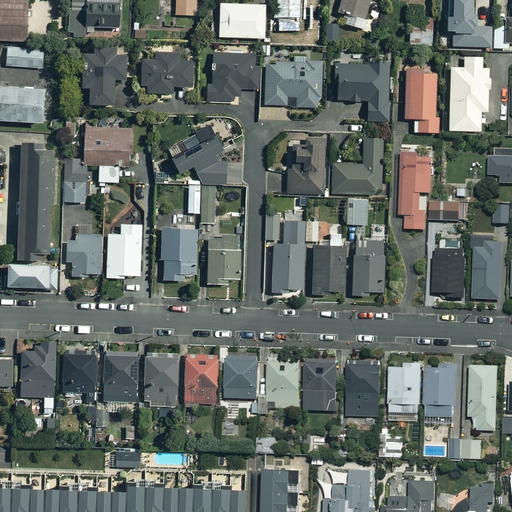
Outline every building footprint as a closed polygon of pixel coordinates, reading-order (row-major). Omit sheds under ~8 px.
[(0,0),(0,40),(27,41),(28,0),(0,0)] [(120,33),(121,2),(72,0),(71,43),(87,43),(87,32),(120,33)] [(194,16),(194,0),(173,0),(174,15),(194,16)] [(298,0),(280,0),(280,29),(299,29),(298,0)] [(338,0),(334,14),(343,17),(341,24),(360,30),(369,0),(338,0)] [(471,0),(446,0),(446,32),(451,32),(450,47),(487,47),(487,27),(471,27),(471,0)] [(263,5),(218,4),(217,38),(262,39),(263,5)] [(424,6),(405,6),(405,20),(424,20),(424,6)] [(502,27),(493,27),(492,48),(502,49),(502,27)] [(43,47),(6,45),(5,65),(42,67),(42,66),(43,47)] [(110,48),(84,49),(85,70),(77,70),(77,88),(85,88),(85,105),(109,105),(109,80),(121,80),(121,57),(110,57),(110,48)] [(150,54),(150,60),(137,60),(136,86),(143,86),(143,93),(169,94),(169,87),(187,87),(188,62),(174,62),(174,54),(150,54)] [(253,54),(210,54),(210,63),(208,63),(208,72),(210,72),(210,84),(205,84),(205,102),(228,102),(228,99),(238,99),(238,89),(257,89),(257,67),(253,67),(253,54)] [(480,58),(463,57),(463,68),(449,68),(447,131),(478,132),(479,112),(486,112),(487,69),(480,69),(480,58)] [(318,108),(321,64),(264,61),(262,105),(318,108)] [(386,62),(365,63),(365,65),(334,65),(334,101),(365,101),(365,122),(386,122),(386,62)] [(421,67),(403,68),(407,120),(415,119),(416,133),(438,132),(434,74),(421,75),(421,67)] [(46,91),(0,89),(0,118),(44,121),(46,91)] [(214,184),(225,185),(226,161),(213,161),(210,157),(222,150),(209,126),(166,149),(171,158),(166,160),(174,176),(189,168),(193,175),(197,173),(197,184),(214,184)] [(130,129),(83,127),(81,165),(97,166),(96,182),(116,183),(117,166),(129,167),(130,129)] [(323,139),(303,138),(303,146),(291,145),(290,170),(286,170),(285,193),(321,194),(323,139)] [(380,139),(361,139),(361,164),(331,164),(330,194),(379,194),(380,139)] [(44,143),(25,143),(21,258),(44,259),(44,253),(50,253),(53,151),(44,150),(44,143)] [(511,148),(493,148),(493,157),(487,157),(486,175),(498,175),(498,183),(511,183),(511,148)] [(430,157),(399,157),(399,215),(403,215),(403,229),(425,229),(425,202),(418,202),(418,193),(430,193),(430,157)] [(83,203),(84,167),(78,167),(78,160),(64,160),(63,202),(83,203)] [(167,173),(166,160),(149,162),(151,175),(167,173)] [(186,184),(186,214),(199,214),(198,224),(213,224),(214,184),(197,184),(186,184)] [(467,185),(448,185),(448,196),(468,196),(467,185)] [(366,199),(345,199),(344,225),(366,225),(366,199)] [(468,201),(428,202),(429,221),(468,220),(468,201)] [(508,205),(492,205),(492,223),(508,224),(508,205)] [(119,209),(119,225),(140,225),(140,209),(119,209)] [(278,215),(264,216),(264,240),(279,240),(278,215)] [(317,222),(283,221),(282,245),(272,245),(270,292),(285,293),(285,290),(300,290),(302,241),(316,241),(317,222)] [(140,225),(119,225),(119,235),(105,235),(105,278),(122,278),(122,276),(139,276),(140,225)] [(193,227),(158,227),(158,260),(162,260),(162,281),(181,280),(181,275),(194,275),(193,227)] [(343,235),(328,234),(327,245),(312,245),(309,294),(326,295),(327,291),(340,292),(343,235)] [(98,235),(75,235),(75,242),(65,242),(65,262),(71,262),(71,276),(98,276),(98,235)] [(238,236),(205,236),(206,285),(225,285),(225,280),(238,280),(238,236)] [(382,240),(353,241),(354,258),(350,258),(351,295),(369,295),(369,292),(383,292),(382,240)] [(501,242),(483,241),(483,248),(473,248),(471,298),(499,299),(501,242)] [(462,251),(432,250),(431,292),(447,293),(446,297),(461,297),(462,251)] [(4,265),(4,272),(6,272),(6,277),(2,277),(2,289),(10,289),(9,294),(25,294),(25,290),(46,290),(45,295),(55,295),(56,267),(4,265)] [(55,339),(39,339),(39,350),(21,349),(20,395),(34,395),(33,409),(52,410),(55,339)] [(135,350),(103,351),(103,400),(136,399),(135,350)] [(93,353),(62,353),(62,391),(93,391),(93,353)] [(216,354),(184,354),(183,406),(196,406),(196,402),(216,402),(216,354)] [(176,356),(144,356),(143,399),(149,399),(149,405),(156,405),(156,415),(175,416),(176,356)] [(257,356),(225,356),(224,396),(257,397),(257,356)] [(281,356),(267,356),(267,393),(259,393),(258,401),(253,401),(253,412),(276,413),(276,407),(298,407),(299,361),(281,361),(281,356)] [(336,359),(304,359),(304,409),(336,408),(336,359)] [(380,359),(347,359),(346,408),(364,408),(364,413),(379,413),(380,359)] [(420,362),(402,362),(402,365),(389,365),(388,410),(402,411),(402,415),(419,416),(420,362)] [(0,384),(11,385),(11,364),(0,363),(0,384)] [(497,364),(469,364),(468,415),(473,415),(473,427),(496,428),(497,364)] [(454,415),(455,366),(425,366),(424,415),(454,415)] [(403,435),(387,434),(386,456),(402,457),(403,435)] [(479,438),(449,438),(449,457),(462,457),(462,460),(479,460),(479,438)] [(138,450),(114,450),(114,466),(138,466),(138,450)] [(371,511),(370,469),(348,470),(348,483),(332,483),(333,498),(323,498),(323,511),(371,511)] [(261,511),(296,511),(298,475),(262,474),(261,511)] [(430,511),(432,480),(409,479),(408,495),(387,494),(386,511),(430,511)] [(470,483),(469,496),(462,499),(456,504),(453,509),(451,511),(491,511),(492,483),(470,483)] [(156,511),(157,490),(123,489),(123,495),(122,511),(156,511)] [(156,511),(192,511),(193,492),(157,490),(156,511)] [(0,511),(21,511),(22,492),(0,491),(0,511)] [(59,511),(60,493),(22,492),(21,511),(59,511)] [(225,511),(226,492),(193,492),(192,511),(225,511)] [(240,511),(241,493),(226,492),(225,511),(240,511)] [(87,511),(88,494),(60,493),(59,511),(87,511)] [(122,511),(123,495),(88,494),(87,511),(122,511)]
